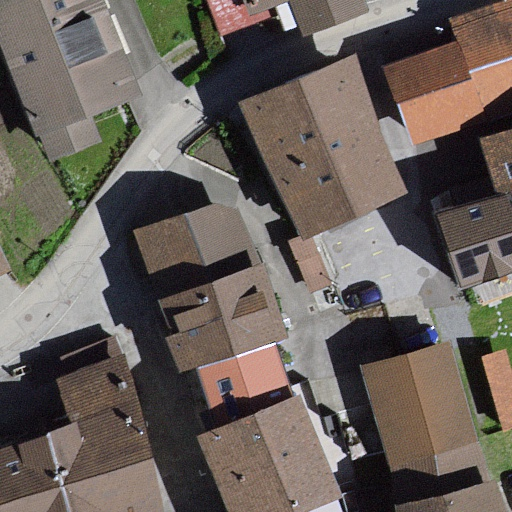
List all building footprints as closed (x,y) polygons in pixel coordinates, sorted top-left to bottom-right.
[(101,0),(0,0),(0,45),(49,165),(101,140),(90,116),(140,98),(101,0)] [(245,0),(249,9),(272,0),(292,0),(304,31),(363,10),(359,0),(245,0)] [(458,43),(385,69),(413,148),(511,112),(511,0),(494,0),(449,17),(458,43)] [(354,56),(240,99),(303,232),(406,190),(354,56)] [(511,125),(479,135),(495,193),(431,207),(456,295),(511,274),(511,125)] [(237,212),(138,239),(209,446),(315,412),(237,212)] [(450,349),(364,374),(398,507),(489,481),(450,349)] [(76,427),(0,453),(0,511),(161,511),(125,358),(63,378),(76,427)] [(350,511),(315,412),(209,446),(233,511),(350,511)] [(501,511),(489,481),(398,507),(398,511),(501,511)]
